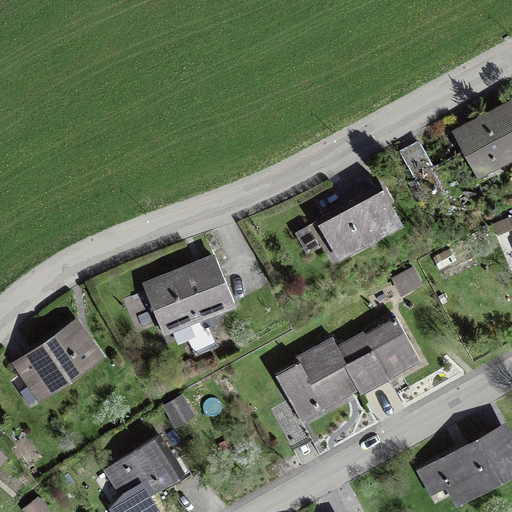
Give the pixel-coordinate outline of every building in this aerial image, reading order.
[(511,101),(457,131),(480,173),(511,155),(511,101)] [(444,190),(432,168),(416,176),(428,199),(444,190)] [(344,255),(397,226),(375,187),(322,216),(344,255)] [(511,215),(495,223),(499,232),(511,226),(511,215)] [(308,225),(296,232),(307,252),(319,245),(308,225)] [(209,327),(203,329),(198,316),(234,301),(216,259),(190,270),(191,272),(183,276),(180,270),(160,278),(161,281),(145,288),(161,328),(180,320),(195,355),(217,345),(209,327)] [(413,267),(394,277),(402,291),(421,281),(413,267)] [(392,289),(378,296),(383,305),(397,297),(392,289)] [(332,336),(331,337),(357,383),(361,392),(420,360),(396,316),(364,333),(363,331),(337,345),(332,336)] [(32,381),(20,390),(29,403),(98,356),(73,323),(18,363),(32,381)] [(298,413),(357,383),(331,337),(297,356),(299,361),(280,371),(289,388),(285,390),(289,398),(298,413)] [(180,397),(167,405),(174,416),(180,412),(184,418),(191,414),(180,397)] [(298,413),(289,398),(270,408),(293,450),(312,439),(298,413)] [(460,499),(511,470),(511,443),(502,425),(438,460),(460,499)] [(159,433),(107,467),(137,511),(140,511),(151,505),(151,501),(147,494),(164,483),(162,480),(179,468),(181,472),(188,467),(180,456),(175,459),(159,433)] [(37,496),(23,509),(26,511),(43,511),(48,508),(37,496)]
